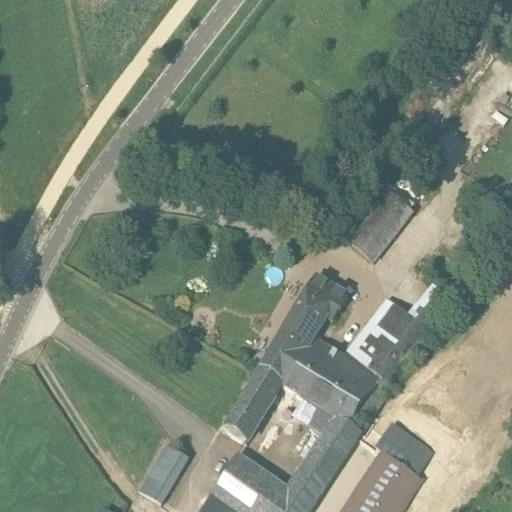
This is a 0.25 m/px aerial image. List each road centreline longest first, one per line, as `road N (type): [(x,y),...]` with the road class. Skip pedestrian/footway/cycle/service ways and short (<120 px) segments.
road 1 (tertiary): [(0,354),(73,210),(232,0)]
road 2 (track): [(30,311),(31,346),(137,506)]
